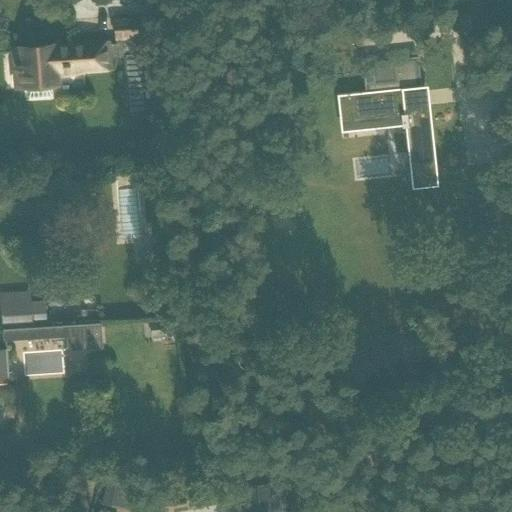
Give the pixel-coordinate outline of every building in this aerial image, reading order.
[(52,97),(51,84),(56,84),(55,73),(75,72),(82,69),(107,68),(107,58),(124,57),(127,114),(158,112),(154,38),(142,38),(141,18),(115,20),(116,42),(53,46),(53,45),(13,48),(16,86),(28,86),(29,99),(52,97)] [(365,91),(337,94),(340,120),(400,114),(401,124),(401,126),(405,126),(411,187),(438,184),(427,85),(422,85),(419,56),(362,62),(365,91)] [(117,185),(117,234),(139,234),(139,186),(117,185)] [(32,307),(1,309),(2,325),(33,323),(32,307)] [(101,323),(77,324),(79,350),(102,349),(101,323)] [(107,480),(101,504),(121,509),(127,485),(107,480)] [(80,511),(88,489),(71,484),(61,511),(80,511)] [(269,511),(268,486),(244,487),(245,511),(269,511)]
